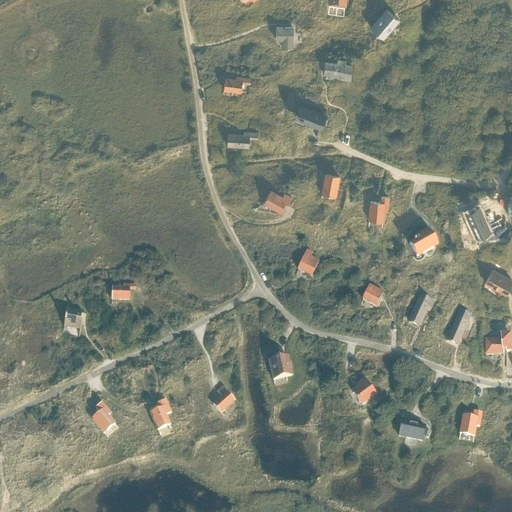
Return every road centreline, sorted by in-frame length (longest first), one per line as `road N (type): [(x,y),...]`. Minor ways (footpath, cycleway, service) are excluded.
road 1 (residential): [(263,288),(207,176),(180,0)]
road 2 (residential): [(511,387),(312,332),(263,288)]
road 3 (residential): [(82,381),(263,288)]
road 4 (residential): [(337,145),(398,171),(474,184),(492,182),(511,163)]
